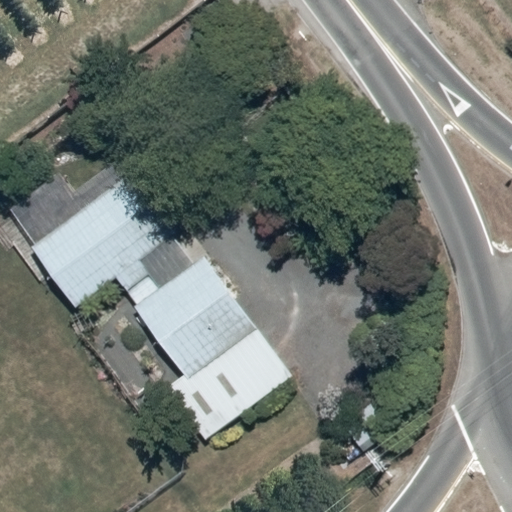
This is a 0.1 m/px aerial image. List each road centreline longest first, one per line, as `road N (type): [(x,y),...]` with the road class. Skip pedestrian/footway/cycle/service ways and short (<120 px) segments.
road 1 (secondary): [(500,342),(392,59)]
road 2 (tertiary): [(407,511),(491,384)]
road 3 (secondary): [(392,59),(511,148)]
